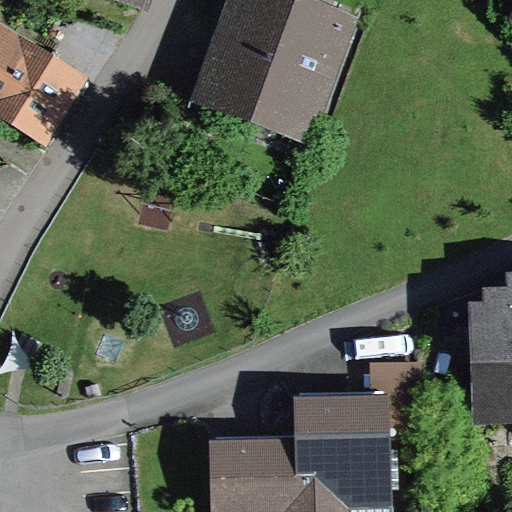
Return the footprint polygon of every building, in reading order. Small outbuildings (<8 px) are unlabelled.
[(275,0),(247,0),(212,95),(298,127),(337,23),(275,0)] [(0,109),(41,134),(71,86),(0,42),(0,109)] [(493,408),(511,407),(511,286),(511,287),(511,302),(487,303),(488,314),(473,315),(478,409),(493,408)] [(295,408),(297,449),(303,503),(303,511),(342,511),(342,502),(389,500),(388,464),(395,464),(394,456),(388,456),(386,406),(295,408)] [(303,511),(303,503),(297,449),(212,452),(213,511),(303,511)]
